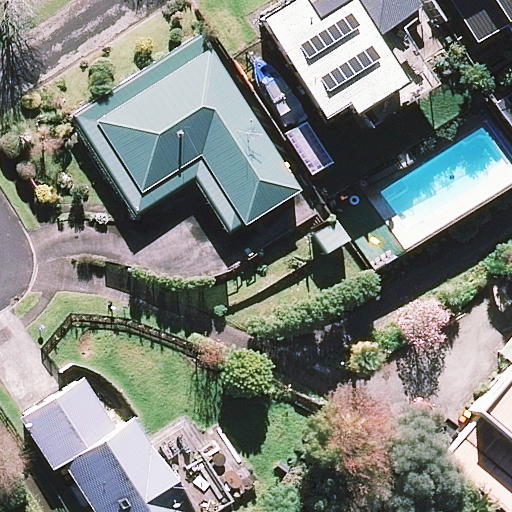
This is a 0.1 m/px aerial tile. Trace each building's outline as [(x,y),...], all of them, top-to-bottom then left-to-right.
[(442,49),(411,0),(318,0),(267,31),(324,125),(351,109),(367,135),(435,93),(417,64),(442,49)] [(511,47),(511,0),(449,0),(479,47),(503,33),(511,47)] [(300,194),(205,41),(74,122),(133,218),(193,181),(229,238),(300,194)] [(511,511),(511,377),(447,461),(440,469),(495,511),(511,511)] [(117,433),(84,384),(23,424),(54,472),(62,467),(91,511),(205,511),(224,500),(196,458),(167,477),(131,423),(117,433)]
